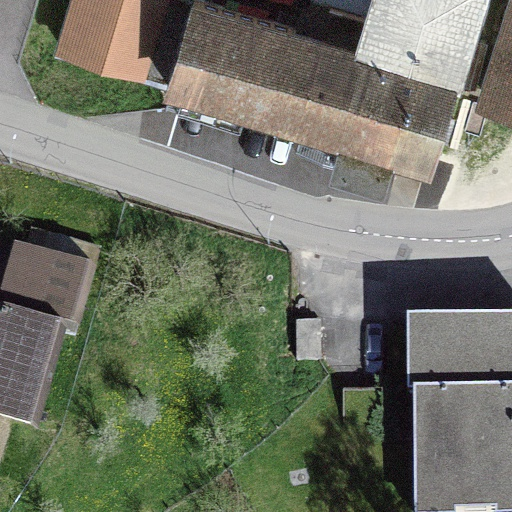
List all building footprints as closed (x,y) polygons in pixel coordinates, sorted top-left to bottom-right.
[(0,0),(0,48),(11,0),(0,0)] [(185,0),(70,0),(53,59),(159,91),(185,0)] [(459,96),(490,0),(401,0),(389,39),(264,0),(200,0),(175,80),(438,163),(459,96)] [(511,0),(490,0),(459,96),(511,112),(511,0)] [(11,318),(0,314),(0,422),(55,440),(110,274),(33,249),(11,318)] [(511,511),(511,325),(397,328),(400,511),(511,511)] [(381,394),(344,392),(342,433),(379,435),(381,394)]
